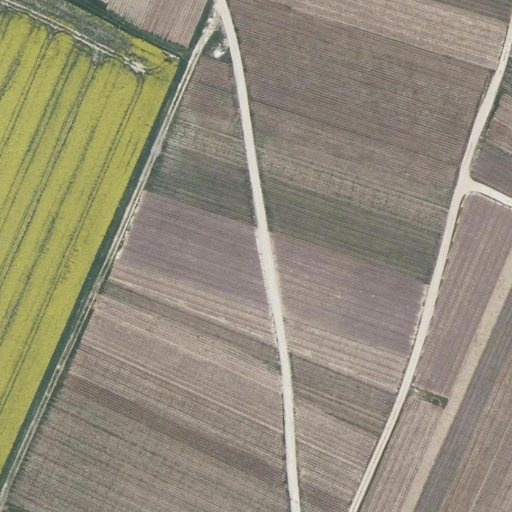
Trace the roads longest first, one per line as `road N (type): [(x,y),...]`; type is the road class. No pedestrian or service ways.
road 1 (track): [(0,499),(216,0)]
road 2 (unclassified): [(290,511),(223,0)]
road 3 (track): [(511,205),(461,180),(414,353),(350,511)]
road 4 (track): [(511,16),(461,180)]
